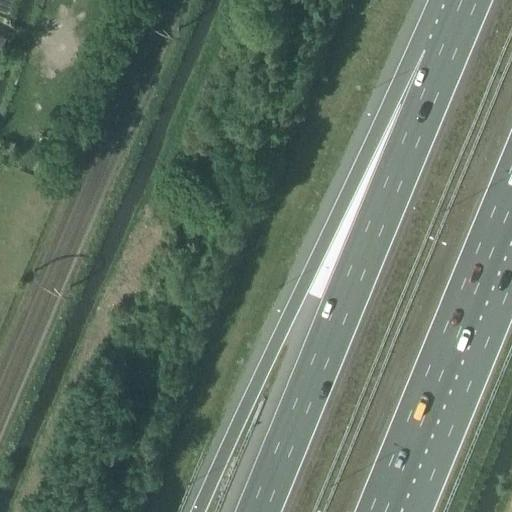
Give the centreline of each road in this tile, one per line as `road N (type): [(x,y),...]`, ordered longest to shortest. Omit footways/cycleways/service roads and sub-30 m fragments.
road 1 (motorway): [(457,0),(411,57),(193,511)]
road 2 (motorway): [(470,0),(261,511)]
road 3 (motorway): [(378,511),(511,193)]
